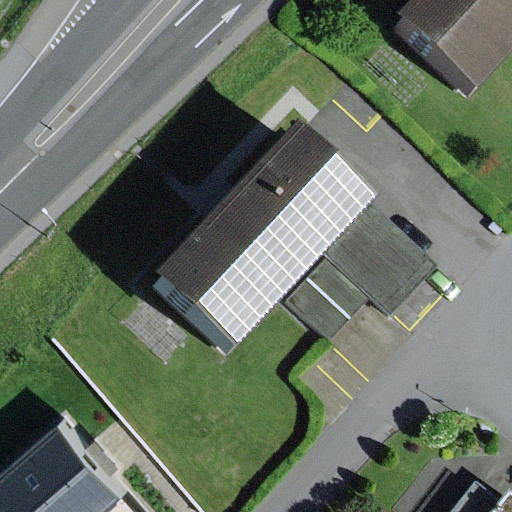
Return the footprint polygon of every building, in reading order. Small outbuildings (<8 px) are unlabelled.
[(511,54),(511,0),(389,0),(350,41),(446,130),(511,54)] [(262,136),(125,284),(217,369),(354,220),(262,136)] [(379,221),(326,280),(376,325),(429,265),(379,221)] [(0,474),(0,511),(107,511),(139,486),(78,411),(0,474)] [(511,511),(511,509),(502,501),(492,511),(511,511)]
